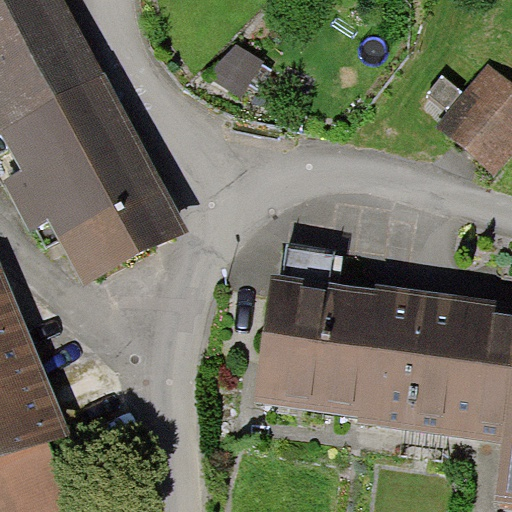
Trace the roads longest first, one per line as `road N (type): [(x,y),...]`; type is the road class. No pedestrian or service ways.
road 1 (residential): [(223,180),(170,375),(172,511)]
road 2 (residential): [(511,213),(395,178),(223,180)]
road 3 (residential): [(112,0),(146,76),(223,180)]
